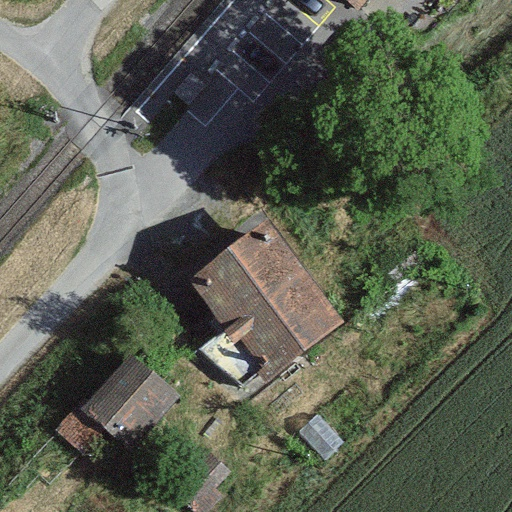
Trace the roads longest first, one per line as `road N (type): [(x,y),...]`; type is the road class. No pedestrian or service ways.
road 1 (track): [(108,238),(116,180),(98,120),(68,85),(0,33)]
road 2 (residential): [(0,363),(108,238)]
